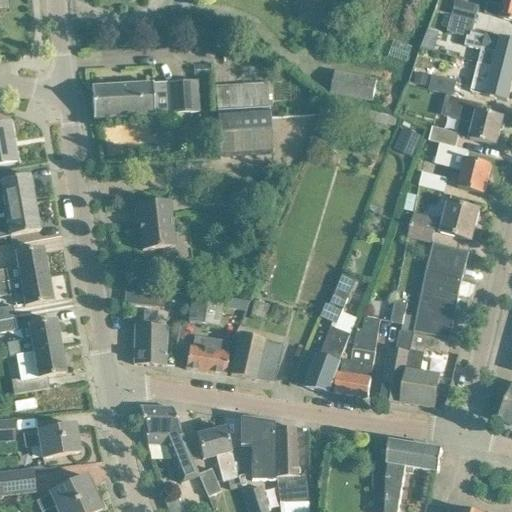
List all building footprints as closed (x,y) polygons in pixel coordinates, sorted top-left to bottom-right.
[(511,23),(511,0),(505,0),(503,8),(488,4),(485,16),(500,20),(511,23)] [(453,17),(475,23),(479,7),(456,1),(453,17)] [(475,23),(453,17),(452,16),(447,34),(471,39),(475,23)] [(493,68),(511,72),(511,41),(486,35),(482,51),(496,55),(493,68)] [(400,76),(406,58),(389,53),(384,71),(400,76)] [(507,104),(511,85),(511,72),(493,68),(490,80),(476,77),(471,94),(486,98),(507,104)] [(377,81),(335,73),(331,94),(373,102),(377,81)] [(433,78),(429,92),(453,98),(457,84),(433,78)] [(198,114),(197,99),(196,82),(91,89),(93,121),(198,114)] [(471,142),(477,143),(496,148),(504,119),(482,114),(483,107),(447,97),(441,117),(475,126),(471,142)] [(269,108),(217,111),(220,159),(273,156),(269,108)] [(6,125),(10,125),(10,124),(0,125),(0,165),(17,163),(14,148),(10,149),(6,125)] [(440,146),(456,150),(459,137),(433,130),(429,144),(440,146)] [(468,153),(456,150),(440,146),(435,167),(462,173),(458,191),(464,192),(484,197),(491,167),(467,161),(468,153)] [(292,310),(333,180),(300,170),(262,288),(281,294),(278,306),(292,310)] [(445,194),(449,180),(424,174),(420,187),(445,194)] [(4,210),(34,204),(30,177),(0,182),(0,196),(1,196),(4,210)] [(175,249),(170,203),(133,208),(135,227),(139,226),(142,253),(175,249)] [(4,210),(0,210),(0,240),(40,233),(34,204),(4,210)] [(480,212),(461,207),(449,204),(445,220),(443,232),(442,236),(472,243),(480,212)] [(432,245),(438,221),(414,215),(410,239),(432,245)] [(427,273),(462,282),(469,255),(433,246),(427,273)] [(0,284),(47,277),(43,251),(15,256),(18,268),(0,271),(0,284)] [(450,342),(462,282),(427,273),(417,319),(419,320),(416,334),(416,335),(450,342)] [(47,277),(0,284),(0,298),(21,294),(24,309),(52,303),(47,277)] [(337,326),(348,301),(354,286),(341,281),(331,306),(326,307),(321,319),(337,326)] [(164,293),(144,291),(126,289),(124,306),(143,308),(163,309),(164,301),(164,293)] [(221,309),(222,299),(192,295),(188,325),(218,329),(221,309)] [(245,313),(248,303),(222,299),(221,309),(237,311),(245,313)] [(272,309),(255,304),(250,318),(266,323),(272,309)] [(419,320),(417,319),(405,317),(408,306),(395,304),(391,324),(403,326),(402,334),(400,333),(397,351),(389,350),(384,376),(380,402),(400,406),(406,378),(410,354),(416,335),(416,334),(419,320)] [(0,321),(14,319),(12,308),(0,309),(0,321)] [(143,328),(135,328),(134,366),(164,367),(166,329),(156,328),(156,313),(143,313),(143,328)] [(0,335),(16,332),(14,319),(0,321),(0,335)] [(372,380),(381,322),(365,319),(363,332),(357,331),(354,352),(353,352),(352,363),(343,362),(343,363),(341,375),(338,374),(338,375),(334,395),(368,401),(372,380)] [(9,358),(60,349),(56,323),(28,328),(31,343),(19,345),(19,343),(7,345),(9,358)] [(319,358),(314,370),(307,390),(329,394),(336,375),(352,337),(332,329),(321,359),(319,358)] [(447,355),(450,342),(416,335),(410,354),(406,378),(400,406),(435,411),(441,378),(421,375),(425,351),(447,355)] [(255,382),(274,385),(283,346),(263,343),(239,336),(230,378),(255,383),(255,382)] [(189,349),(186,369),(186,371),(224,377),(229,344),(194,339),(192,350),(189,349)] [(60,349),(9,358),(11,369),(22,367),(22,365),(34,363),(36,376),(11,381),(14,397),(49,391),(47,379),(65,376),(60,349)] [(511,388),(498,423),(511,427),(511,388)] [(180,484),(198,477),(185,446),(183,447),(180,431),(172,410),(139,409),(147,447),(168,448),(167,453),(180,484)] [(274,482),(273,431),(273,426),(240,421),(241,447),(252,446),(253,481),(274,482)] [(0,443),(14,443),(13,430),(12,423),(0,424),(0,443)] [(74,427),(55,430),(22,436),(25,450),(40,448),(42,461),(79,454),(74,427)] [(237,479),(225,430),(196,438),(202,461),(215,458),(222,483),(237,479)] [(297,479),(295,451),(295,431),(273,431),(275,478),(276,482),(297,479)] [(442,452),(389,443),(386,463),(380,462),(373,469),(372,488),(386,502),(385,511),(399,511),(406,469),(438,474),(442,452)] [(14,447),(0,446),(0,460),(13,461),(14,447)] [(32,472),(0,476),(0,498),(34,494),(32,472)] [(211,472),(198,477),(207,499),(220,494),(211,472)] [(86,478),(68,487),(49,496),(49,497),(35,503),(39,511),(46,511),(55,508),(56,511),(101,511),(102,511),(86,478)] [(276,482),(279,506),(285,505),(286,506),(306,505),(303,478),(297,479),(276,482)] [(247,511),(268,511),(261,490),(242,496),(247,511)]
